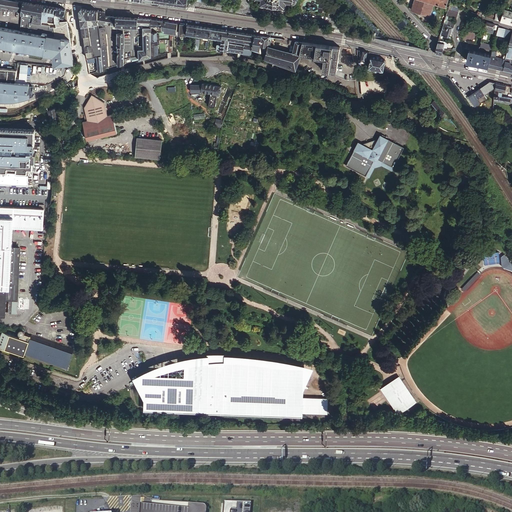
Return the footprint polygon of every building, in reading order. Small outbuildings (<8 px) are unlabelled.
[(0,0),(0,9),(6,10),(6,9),(22,11),(23,2),(19,1),(13,0),(0,0)] [(291,4),(292,4),(293,3),(293,4),(293,3),(294,3),(295,3),(295,2),(296,2),(296,1),(297,0),(296,0),(295,0),(261,0),(261,3),(260,3),(260,4),(260,5),(261,5),(262,4),(267,5),(267,6),(271,6),(272,6),(272,5),(275,6),(275,7),(279,8),(279,7),(285,8),(285,9),(286,8),(287,7),(286,7),(286,2),(291,3),(291,4)] [(429,15),(433,2),(425,0),(414,0),(412,10),(429,15)] [(39,16),(42,17),(42,14),(43,5),(39,5),(26,2),(23,2),(22,11),(22,13),(25,14),(25,11),(40,13),(39,16)] [(42,17),(42,19),(56,21),(55,16),(55,15),(57,7),(54,7),(49,6),(43,5),(42,14),(42,17)] [(64,17),(65,9),(59,8),(57,7),(55,15),(55,16),(56,21),(60,22),(59,16),(64,17)] [(90,57),(97,56),(102,55),(99,27),(99,20),(98,17),(98,15),(98,11),(95,10),(88,9),(81,8),(79,10),(81,23),(82,27),(86,54),(90,53),(90,57)] [(456,18),(458,11),(451,9),(448,8),(445,15),(447,15),(456,18)] [(100,11),(98,11),(98,15),(98,17),(99,20),(99,27),(104,27),(105,23),(107,23),(107,15),(105,15),(105,12),(100,11)] [(511,16),(503,14),(502,14),(501,17),(500,21),(502,21),(511,24),(511,16)] [(0,26),(0,46),(12,48),(17,49),(30,51),(29,57),(42,59),(42,58),(45,56),(46,50),(45,50),(46,41),(49,42),(49,36),(53,35),(52,28),(54,28),(54,27),(50,27),(50,25),(41,25),(42,19),(42,17),(39,16),(33,15),(32,22),(32,23),(30,23),(30,22),(31,19),(25,19),(21,18),(20,30),(0,26)] [(116,20),(116,17),(111,16),(107,15),(107,23),(113,24),(113,26),(117,26),(116,20)] [(151,25),(151,19),(146,18),(139,18),(117,17),(116,17),(116,20),(117,26),(120,26),(120,24),(138,25),(138,24),(143,24),(143,27),(151,27),(151,26),(151,25)] [(173,32),(177,33),(177,30),(177,29),(177,23),(175,22),(164,20),(151,19),(151,25),(151,26),(160,26),(160,28),(165,29),(164,31),(170,32),(173,32)] [(193,25),(188,24),(187,28),(187,33),(196,34),(197,26),(193,25)] [(208,36),(209,27),(201,26),(197,26),(196,34),(199,35),(204,36),(208,36)] [(505,29),(498,26),(498,27),(496,34),(503,36),(505,29)] [(102,55),(103,67),(109,66),(105,27),(104,27),(99,27),(102,55)] [(133,61),(152,56),(151,32),(151,27),(143,27),(144,49),(139,49),(139,55),(133,57),(133,61)] [(222,37),(223,29),(222,29),(218,29),(213,28),(209,27),(208,36),(218,38),(219,38),(222,38),(222,37)] [(230,30),(223,29),(222,37),(229,38),(231,39),(232,31),(230,30)] [(473,41),(476,32),(467,30),(465,39),(473,41)] [(237,32),(232,31),(231,39),(245,41),(247,33),(244,33),(237,32)] [(152,56),(158,54),(158,44),(160,44),(159,35),(157,35),(157,32),(151,32),(152,56)] [(245,41),(245,43),(244,45),(252,47),(255,34),(251,34),(247,33),(245,41)] [(256,34),(255,34),(252,47),(259,49),(260,44),(262,35),(256,34)] [(262,35),(260,44),(261,44),(267,46),(269,36),(267,36),(262,35)] [(217,44),(217,50),(220,50),(223,51),(228,50),(229,42),(229,38),(222,37),(222,38),(221,42),(219,42),(219,44),(217,44)] [(447,41),(438,39),(437,41),(437,43),(436,45),(443,46),(446,47),(447,41)] [(295,40),(292,52),(298,54),(299,53),(302,41),(297,40),(295,40)] [(313,42),(302,41),(299,53),(324,57),(323,68),(330,69),(330,70),(337,71),(340,46),(322,44),(313,42)] [(229,42),(228,50),(234,51),(240,52),(241,52),(243,52),(244,45),(242,44),(231,42),(229,42)] [(252,47),(244,45),(243,52),(251,54),(252,49),(252,47)] [(443,46),(436,45),(435,49),(434,52),(438,53),(441,54),(443,46)] [(269,47),(267,46),(266,54),(266,55),(295,66),(298,54),(292,52),(269,47)] [(488,66),(491,56),(491,55),(469,49),(466,60),(479,63),(488,66)] [(384,59),(371,56),(370,57),(368,66),(369,67),(382,70),(383,70),(385,60),(384,59)] [(495,57),(491,56),(488,66),(491,66),(494,67),(497,57),(495,57)] [(503,69),(505,61),(504,61),(505,59),(503,59),(497,57),(494,67),(500,68),(503,69)] [(62,67),(61,67),(17,63),(17,69),(17,70),(16,79),(16,82),(30,83),(47,85),(62,77),(65,75),(63,69),(62,67)] [(16,79),(17,70),(0,68),(0,80),(16,82),(16,79)] [(0,99),(5,100),(8,100),(11,100),(14,99),(18,99),(22,98),(25,97),(27,97),(31,96),(30,92),(29,92),(30,83),(16,82),(0,80),(0,99)] [(495,87),(496,82),(493,82),(490,81),(468,95),(475,105),(480,102),(478,98),(495,87)] [(505,91),(506,85),(501,84),(496,82),(495,87),(495,89),(502,91),(503,91),(505,91)] [(221,86),(203,83),(203,85),(191,85),(191,95),(200,96),(201,91),(211,93),(217,94),(220,94),(221,89),(221,86)] [(217,94),(211,93),(209,105),(215,106),(217,94)] [(104,102),(94,96),(93,95),(92,96),(85,106),(85,107),(86,113),(87,117),(88,120),(83,122),(86,134),(88,139),(118,132),(113,114),(108,115),(104,102)] [(493,100),(511,103),(511,97),(502,96),(494,95),(493,100)] [(439,116),(441,114),(443,113),(444,111),(434,100),(433,101),(429,104),(439,116)] [(51,115),(50,121),(60,118),(56,108),(48,110),(51,115)] [(327,112),(327,113),(316,139),(318,140),(319,139),(326,142),(337,116),(327,112)] [(0,182),(34,183),(36,129),(0,127),(0,182)] [(364,164),(359,172),(367,177),(376,161),(379,160),(395,168),(406,148),(382,136),(380,140),(364,145),(360,143),(353,156),(360,161),(364,164)] [(137,137),(135,156),(160,159),(162,140),(137,137)] [(313,148),(310,147),(309,151),(321,157),(322,153),(313,149),(313,148)] [(359,172),(364,164),(360,161),(353,156),(347,167),(359,172)] [(394,172),(395,168),(379,160),(376,161),(367,177),(371,179),(376,169),(383,166),(394,172)] [(0,312),(4,313),(5,298),(9,298),(10,288),(11,288),(13,247),(13,227),(44,228),(44,207),(0,205),(0,312)] [(20,247),(13,247),(11,288),(10,288),(9,298),(12,298),(18,299),(20,247)] [(499,252),(484,254),(485,265),(500,264),(499,252)] [(504,255),(501,257),(502,264),(506,267),(510,263),(511,263),(504,255)] [(480,274),(478,272),(462,288),(464,291),(480,274)] [(23,353),(30,334),(23,332),(23,331),(23,330),(23,329),(22,329),(22,328),(21,328),(21,327),(20,327),(19,327),(18,327),(17,328),(16,329),(16,330),(15,331),(15,332),(16,333),(17,334),(18,335),(19,335),(18,336),(13,335),(14,333),(5,329),(4,331),(1,330),(0,333),(0,347),(8,350),(9,348),(23,353)] [(30,333),(30,334),(23,353),(23,355),(66,369),(73,348),(30,333)] [(197,362),(189,364),(188,409),(303,413),(303,412),(328,413),(328,397),(303,396),(303,389),(304,365),(272,364),(261,362),(247,360),(235,359),(225,359),(225,362),(217,362),(210,363),(209,361),(197,362)] [(188,409),(189,364),(189,363),(182,365),(174,366),(162,370),(149,375),(137,380),(144,393),(144,407),(187,409),(188,409)] [(312,365),(304,365),(303,389),(312,365)] [(417,401),(399,374),(381,387),(398,413),(417,401)]
